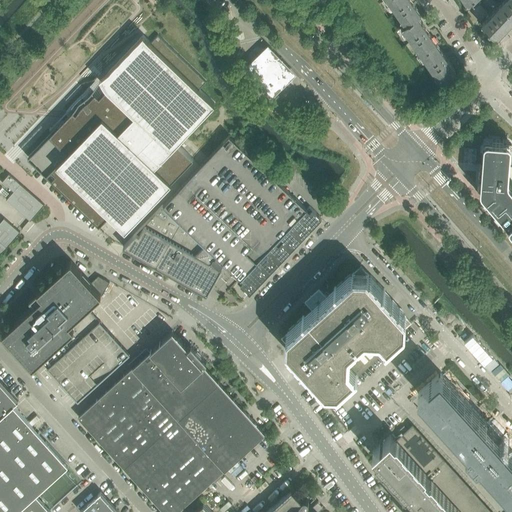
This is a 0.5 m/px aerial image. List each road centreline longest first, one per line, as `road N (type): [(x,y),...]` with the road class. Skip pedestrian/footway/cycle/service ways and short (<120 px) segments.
road 1 (unknown): [(506,511),(498,487),(449,427),(402,391),(374,407),(331,456)]
road 2 (unclassified): [(511,409),(351,231)]
road 3 (secondary): [(234,0),(395,168)]
road 4 (unclassified): [(0,351),(146,511)]
road 5 (unclassified): [(372,511),(240,344)]
road 6 (unclassified): [(229,333),(67,235),(47,238)]
road 7 (secondary): [(418,153),(279,0)]
road 8 (secondary): [(405,179),(511,303)]
road 9 (unclassified): [(342,221),(229,333)]
road 10 (unclassified): [(240,344),(351,231)]
road 11 (secondary): [(511,260),(418,153)]
